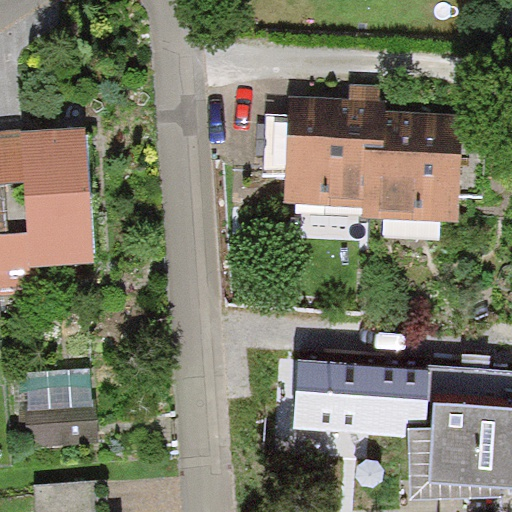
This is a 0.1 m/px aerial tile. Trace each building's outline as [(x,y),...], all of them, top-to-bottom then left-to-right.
[(385,102),(293,99),(288,203),(365,207),(367,152),(384,153),(385,112),(385,102)] [(465,116),(385,112),(384,153),(367,152),(365,207),(365,217),(460,222),(465,116)] [(80,136),(0,138),(0,265),(85,262),(80,136)] [(429,421),(431,371),(298,361),(295,428),(410,436),(410,420),(429,421)] [(511,371),(431,366),(431,371),(429,421),(410,420),(410,436),(408,500),(509,496),(509,488),(511,488),(511,371)] [(27,375),(32,447),(98,441),(92,370),(27,375)] [(35,485),(36,511),(109,511),(108,481),(35,485)]
